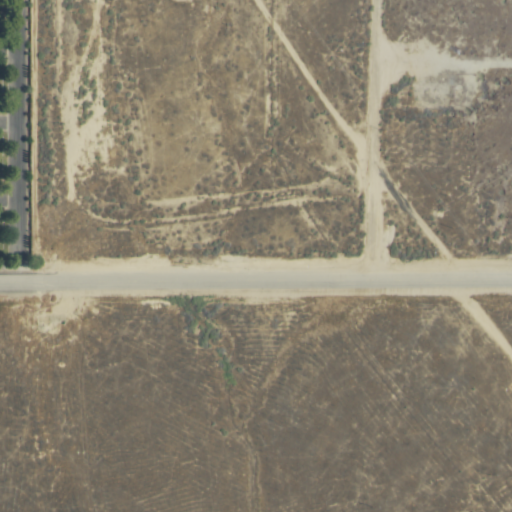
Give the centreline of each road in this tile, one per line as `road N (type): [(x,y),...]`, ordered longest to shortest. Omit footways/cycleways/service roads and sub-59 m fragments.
road 1 (residential): [(511,282),(0,284)]
road 2 (residential): [(371,283),(380,0)]
